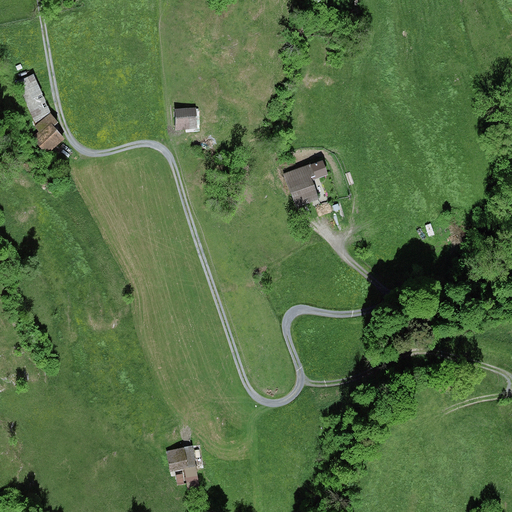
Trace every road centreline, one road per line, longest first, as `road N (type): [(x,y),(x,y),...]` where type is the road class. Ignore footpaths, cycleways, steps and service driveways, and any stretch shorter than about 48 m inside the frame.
road 1 (track): [(39,0),(70,138),(102,153),(138,144),(165,152),(257,399),(289,399),(300,381),(285,321),(297,310),(339,317),(401,297)]
road 2 (track): [(300,381),(343,383),(406,353),(445,345),(511,378)]
road 3 (track): [(401,297),(310,219)]
